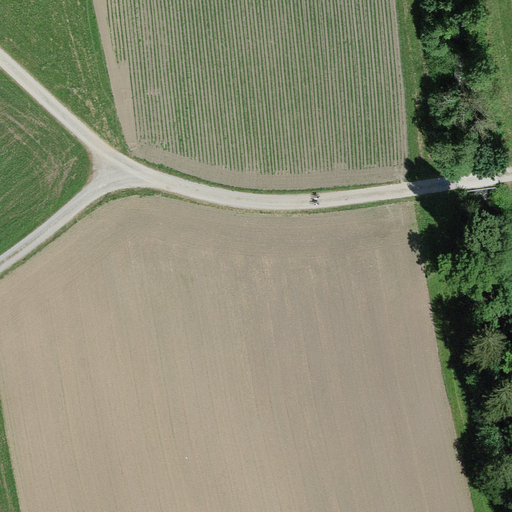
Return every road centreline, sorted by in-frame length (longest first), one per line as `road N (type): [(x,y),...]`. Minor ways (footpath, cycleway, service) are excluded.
road 1 (track): [(511,175),(277,206),(192,193),(131,175),(0,58)]
road 2 (track): [(0,265),(131,175)]
